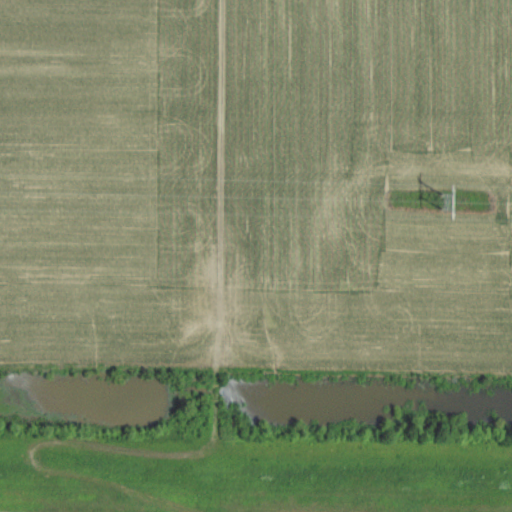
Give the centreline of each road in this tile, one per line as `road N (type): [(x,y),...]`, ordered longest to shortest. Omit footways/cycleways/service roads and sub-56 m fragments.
road 1 (track): [(223,0),(216,448),(193,458),(53,443),(33,454),(50,472),(191,511)]
road 2 (track): [(206,456),(511,459)]
